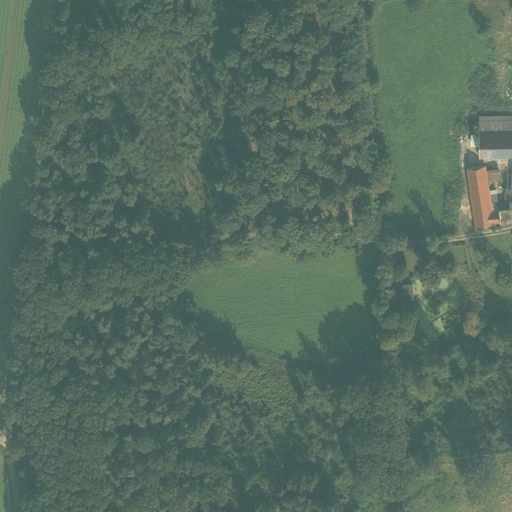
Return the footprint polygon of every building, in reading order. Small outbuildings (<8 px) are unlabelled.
[(511,116),(478,117),(479,131),(511,130),(511,116)] [(511,130),(479,131),(479,156),(511,155),(511,130)] [(483,166),(467,169),(471,198),(487,195),(483,166)] [(510,188),(505,188),(504,202),(498,203),(499,209),(509,207),(510,188)] [(487,195),(471,198),(475,226),(501,222),(499,209),(498,203),(495,204),(493,194),(487,195)] [(511,220),(511,207),(509,207),(499,209),(501,222),(511,220)] [(410,284),(400,285),(400,299),(411,299),(410,284)]
